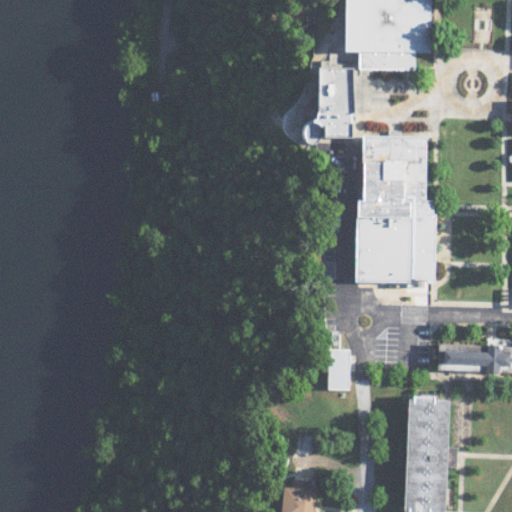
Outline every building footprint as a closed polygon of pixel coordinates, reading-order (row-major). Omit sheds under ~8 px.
[(408,69),(408,50),(418,50),(418,0),(331,0),(331,49),(351,49),(351,68),(408,69)] [(351,65),(299,64),(299,117),(290,117),(290,135),(352,135),(352,107),(342,107),(343,83),(351,83),(351,65)] [(341,279),(422,280),(422,199),(413,199),(413,134),(347,134),(347,198),(341,198),(341,279)] [(446,339),(445,367),(475,369),(489,370),(511,371),(511,342),(493,341),(446,339)] [(342,348),(320,348),(320,388),(341,388),(342,348)] [(413,393),(446,395),(457,395),(455,447),(453,510),(452,511),(430,511),(408,511),(413,393)] [(312,511),(309,511),(310,480),(286,479),(285,486),(275,486),(274,511),(312,511)]
